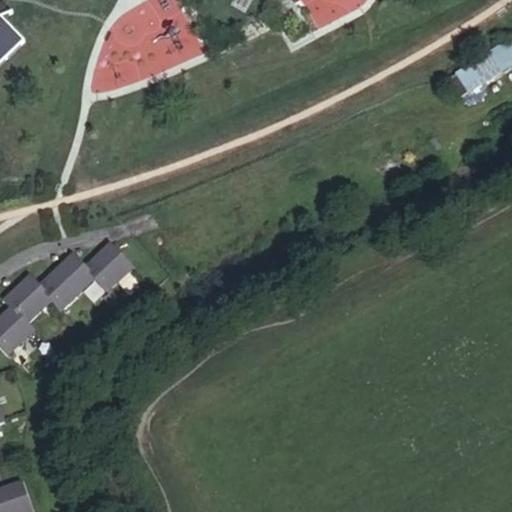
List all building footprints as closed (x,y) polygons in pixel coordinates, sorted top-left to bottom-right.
[(466,91),(511,65),(511,39),(455,71),(466,91)] [(75,271),(85,288),(97,297),(126,272),(104,250),(75,271)] [(29,289),(43,309),(51,318),(85,288),(75,271),(64,258),(29,289)] [(0,316),(16,333),(43,309),(29,289),(22,282),(0,299),(0,316)] [(0,361),(22,341),(16,333),(0,316),(0,361)] [(0,493),(0,511),(18,511),(12,490),(0,493)]
